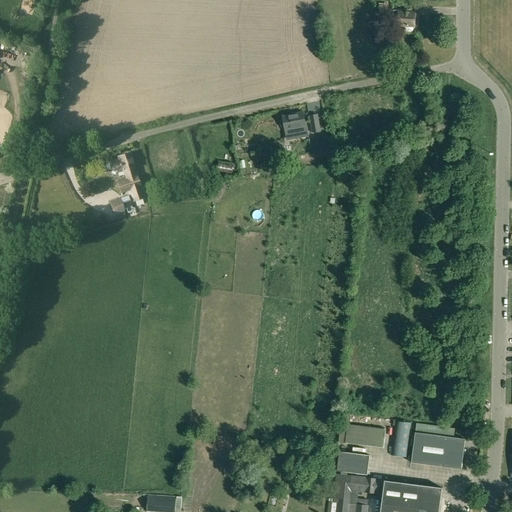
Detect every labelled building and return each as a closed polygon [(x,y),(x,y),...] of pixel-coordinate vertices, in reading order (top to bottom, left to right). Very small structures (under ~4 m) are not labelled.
[(386,20),(387,4),(379,4),(379,12),(375,12),(374,19),(386,20)] [(413,28),(413,27),(414,14),(398,13),(393,13),(392,19),(398,19),(397,26),(405,26),(405,28),(406,30),(408,31),(410,31),(413,30),(413,28)] [(282,116),(283,120),(280,120),(279,122),(280,126),(282,128),(284,127),(285,131),(298,129),(299,130),(306,129),(303,112),(282,116)] [(309,117),(312,133),(320,132),(317,115),(309,117)] [(325,151),(316,152),(318,160),(332,158),(330,146),(325,147),(325,151)] [(113,159),(109,160),(112,169),(119,173),(123,172),(124,172),(126,178),(117,181),(120,193),(129,191),(133,202),(144,198),(141,187),(137,175),(135,176),(133,169),(134,169),(129,154),(113,159)] [(129,197),(120,200),(124,212),(124,210),(126,210),(127,211),(128,214),(132,212),(131,210),(133,209),(129,197)] [(69,223),(56,224),(57,233),(70,232),(69,223)] [(395,425),(391,456),(405,458),(410,425),(410,422),(394,420),(393,424),(395,425)] [(416,424),(415,433),(411,463),(461,470),(465,439),(453,438),(454,429),(416,424)] [(348,425),(346,444),(384,448),(387,430),(348,425)] [(339,452),(336,472),(367,476),(370,456),(339,452)] [(336,475),(334,497),(333,503),(338,503),(336,511),(366,511),(368,501),(357,500),(358,491),(364,492),(375,493),(383,494),(380,511),(438,511),(442,488),(422,486),(385,481),(356,477),(338,475),(336,475)] [(175,511),(176,496),(147,495),(147,511),(167,511),(175,511)]
